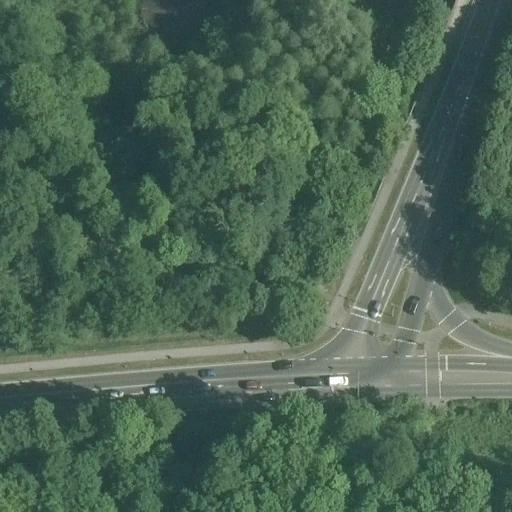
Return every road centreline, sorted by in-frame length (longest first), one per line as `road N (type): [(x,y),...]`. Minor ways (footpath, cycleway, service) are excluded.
road 1 (primary): [(357,374),(0,397)]
road 2 (track): [(0,213),(177,271),(337,300)]
road 3 (primary): [(436,184),(399,236),(368,309),(357,374)]
road 4 (primary): [(511,348),(452,320),(425,264)]
road 5 (secondary): [(511,369),(390,371)]
